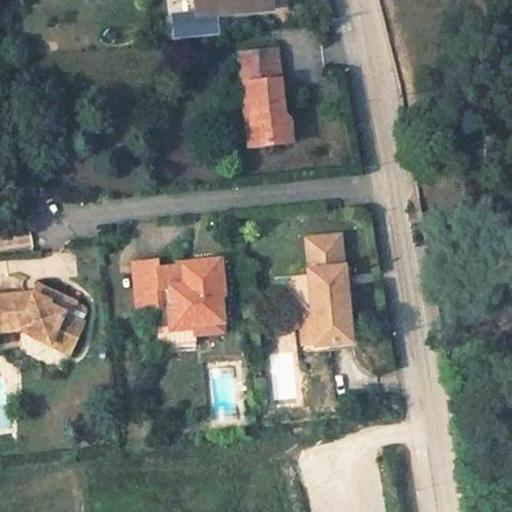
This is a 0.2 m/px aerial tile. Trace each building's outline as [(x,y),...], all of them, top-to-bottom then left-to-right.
[(267,0),(189,0),(191,18),(269,10),(267,0)] [(237,57),(240,87),(246,87),(249,126),(244,126),(246,149),(289,145),(287,121),(282,122),(276,53),(237,57)] [(249,126),(246,87),(240,87),(244,126),(249,126)] [(195,342),(194,335),(222,332),(219,296),(223,296),(221,261),(195,263),(195,272),(186,273),(185,267),(158,269),(157,260),(133,263),(137,310),(162,308),(160,290),(170,289),(173,326),(157,327),(158,340),(164,345),(195,342)] [(344,273),(338,284),(345,288),(347,305),(355,304),(351,272),(344,273)] [(314,331),(316,347),(351,343),(347,305),(345,288),(338,284),(344,273),(309,276),(290,278),(292,285),(295,292),(300,301),(305,307),(313,316),(320,320),(314,331)] [(0,331),(16,329),(48,343),(50,339),(57,336),(71,342),(81,321),(67,315),(74,302),(36,285),(30,298),(22,299),(22,294),(0,296),(0,331)] [(67,315),(81,321),(87,307),(74,302),(67,315)] [(302,348),(316,347),(314,331),(320,320),(313,316),(299,317),(302,348)] [(50,339),(48,343),(67,351),(71,342),(57,336),(50,339)]
